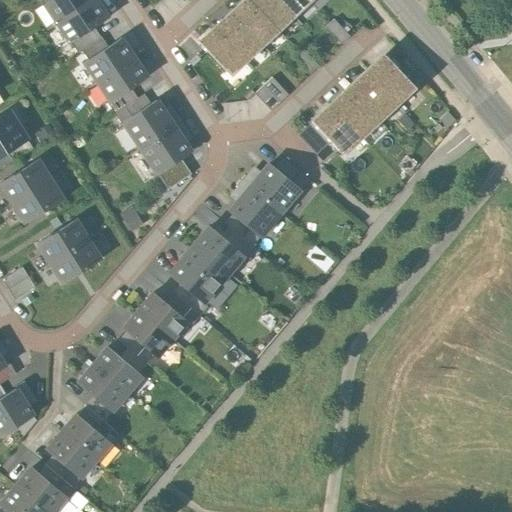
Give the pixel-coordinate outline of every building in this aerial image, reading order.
[(56,27),(95,0),(52,0),(42,7),(56,27)] [(69,46),(110,18),(97,0),(95,0),(56,27),(69,46)] [(261,46),(277,32),(249,0),(243,0),(231,11),(261,46)] [(249,0),(277,32),(294,17),(278,0),(249,0)] [(310,3),(307,0),(278,0),(294,17),(310,3)] [(245,60),(261,46),(231,11),(214,26),(245,60)] [(245,60),(214,26),(198,41),(228,75),(245,60)] [(96,85),(136,57),(123,38),(83,66),(96,85)] [(389,50),(371,67),(404,102),(422,85),(389,50)] [(110,104),(149,77),(136,57),(96,85),(110,104)] [(404,102),(371,67),(352,84),(384,120),(404,102)] [(271,108),(288,92),(273,76),(256,92),(271,108)] [(365,137),(384,120),(352,84),(332,102),(365,137)] [(140,151),(177,127),(158,99),(122,124),(140,151)] [(345,156),(365,137),(332,102),(312,120),(345,156)] [(0,157),(29,139),(10,110),(0,116),(0,157)] [(157,176),(194,152),(177,127),(140,151),(157,176)] [(0,183),(0,187),(11,205),(52,179),(39,159),(0,183)] [(251,188),(282,213),(302,190),(271,163),(251,188)] [(11,205),(24,225),(65,199),(52,179),(11,205)] [(251,188),(231,212),(262,237),(282,213),(251,188)] [(35,245),(48,266),(90,239),(77,218),(35,245)] [(196,244),(231,273),(246,255),(211,226),(196,244)] [(48,266),(61,286),(103,258),(90,239),(48,266)] [(196,244),(171,274),(206,304),(231,273),(196,244)] [(21,265),(2,279),(16,298),(35,285),(21,265)] [(188,322),(153,294),(138,312),(173,341),(188,322)] [(173,341),(138,312),(123,331),(157,359),(173,341)] [(142,376),(106,347),(91,365),(126,395),(142,376)] [(126,395),(91,365),(76,383),(111,413),(126,395)] [(0,436),(34,415),(18,388),(0,398),(0,436)] [(111,444),(77,414),(61,432),(96,462),(111,444)] [(96,462),(61,432),(46,451),(81,480),(96,462)] [(52,511),(66,496),(30,467),(15,485),(47,511),(52,511)] [(47,511),(15,485),(0,502),(0,507),(6,511),(47,511)]
